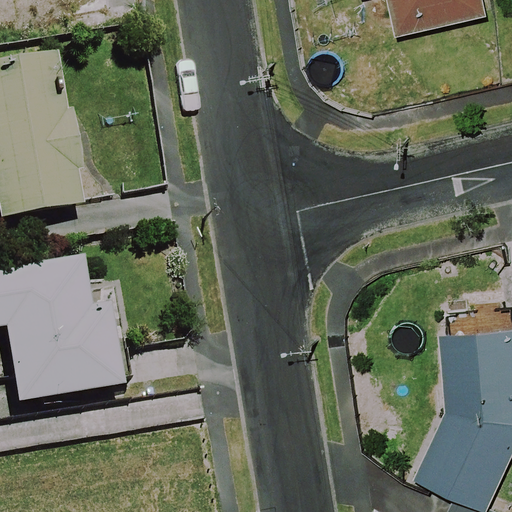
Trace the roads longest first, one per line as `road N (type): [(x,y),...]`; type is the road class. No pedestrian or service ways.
road 1 (residential): [(299,511),(252,222)]
road 2 (residential): [(252,222),(511,163)]
road 3 (residential): [(252,222),(216,0)]
